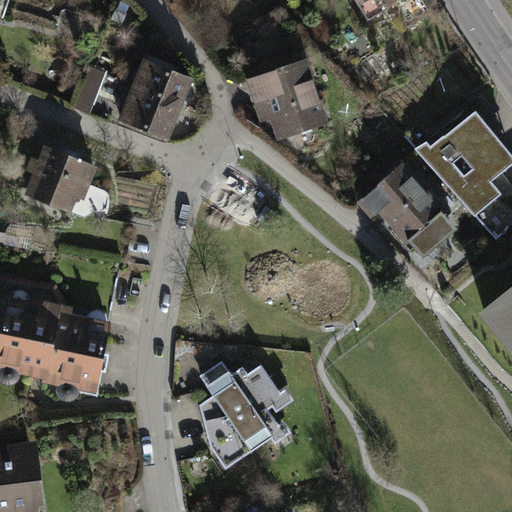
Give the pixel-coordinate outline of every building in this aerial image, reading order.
[(360,0),(371,21),(411,0),(360,0)] [(171,132),(194,76),(142,55),(119,111),(171,132)] [(275,139),(331,121),(310,57),(254,75),(275,139)] [(88,115),(111,74),(96,66),(74,107),(88,115)] [(486,189),(511,167),(511,158),(471,110),(441,135),(486,189)] [(90,149),(41,134),(24,188),(73,204),(90,149)] [(409,248),(446,209),(394,161),(357,199),(409,248)] [(0,358),(39,363),(38,378),(96,383),(103,308),(46,303),(48,289),(0,284),(0,358)] [(511,289),(483,314),(511,348),(511,289)] [(305,415),(261,358),(200,404),(244,461),(305,415)] [(49,511),(37,441),(0,447),(0,511),(49,511)]
